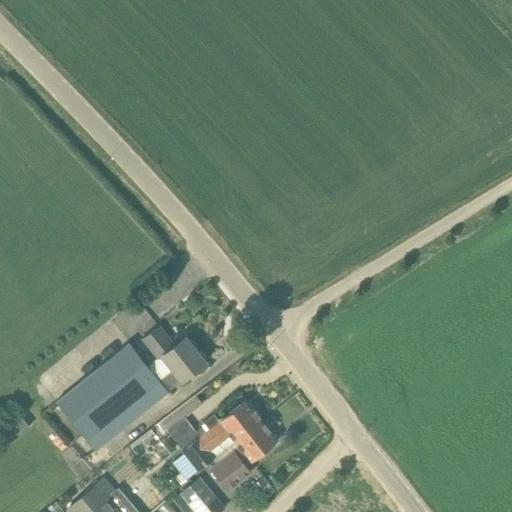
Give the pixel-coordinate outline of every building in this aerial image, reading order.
[(130,343),(57,402),(95,450),(204,363),(185,337),(174,345),(159,325),(141,338),(157,359),(147,365),(130,343)] [(261,421),(245,400),(220,420),(220,421),(214,414),(203,422),(209,429),(182,450),(199,472),(209,465),(207,464),(215,458),(261,421)] [(0,453),(31,427),(20,416),(0,433),(0,453)] [(251,461),(252,461),(277,441),(261,421),(215,458),(207,464),(209,465),(229,492),(254,473),(247,464),(251,461)] [(179,468),(171,474),(181,487),(189,481),(179,468)] [(104,477),(69,507),(72,511),(138,511),(118,488),(115,490),(104,477)] [(183,511),(219,511),(225,508),(200,477),(181,493),(173,499),(183,511)]
